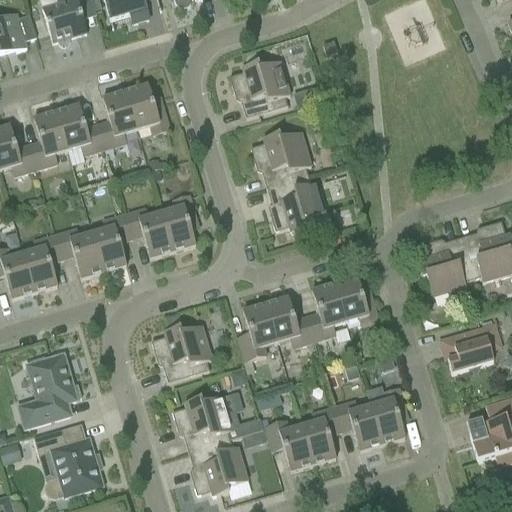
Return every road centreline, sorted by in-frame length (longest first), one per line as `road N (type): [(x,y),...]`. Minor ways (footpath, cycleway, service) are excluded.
road 1 (residential): [(265,511),(428,462),(374,248)]
road 2 (residential): [(198,66),(194,93),(233,245),(224,270)]
road 3 (residential): [(198,66),(160,59),(0,101)]
road 4 (residential): [(119,328),(115,360),(159,511)]
road 5 (residential): [(224,270),(253,278),(374,248)]
road 6 (residential): [(330,0),(215,49),(198,66)]
road 7 (residential): [(374,248),(390,235),(511,195)]
road 8 (residential): [(511,132),(463,0)]
road 9 (residential): [(119,328),(82,321),(0,339)]
road 10 (residential): [(224,270),(119,328)]
